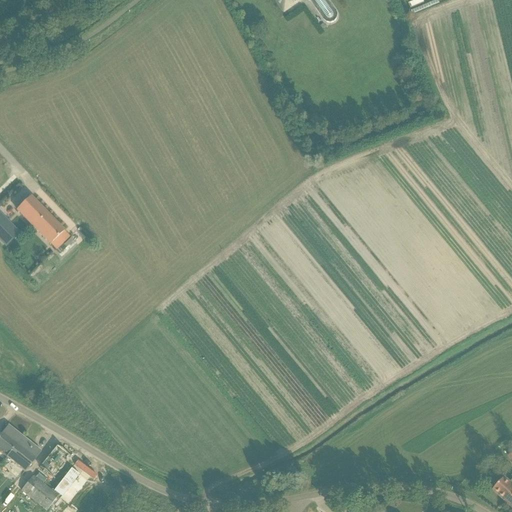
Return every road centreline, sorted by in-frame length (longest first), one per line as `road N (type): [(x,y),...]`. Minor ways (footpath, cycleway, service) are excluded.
road 1 (unclassified): [(295,492),(210,500),(156,488),(0,398)]
road 2 (unclassified): [(486,511),(439,489),(387,479),(295,492)]
